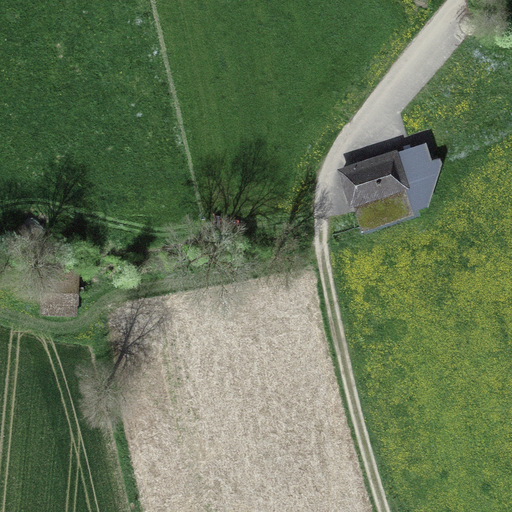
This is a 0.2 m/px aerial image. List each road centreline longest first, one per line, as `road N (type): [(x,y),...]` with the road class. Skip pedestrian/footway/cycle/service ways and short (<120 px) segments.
road 1 (track): [(320,246),(268,270),(107,292),(88,314),(59,327),(0,304)]
road 2 (track): [(385,511),(345,378),(320,246)]
